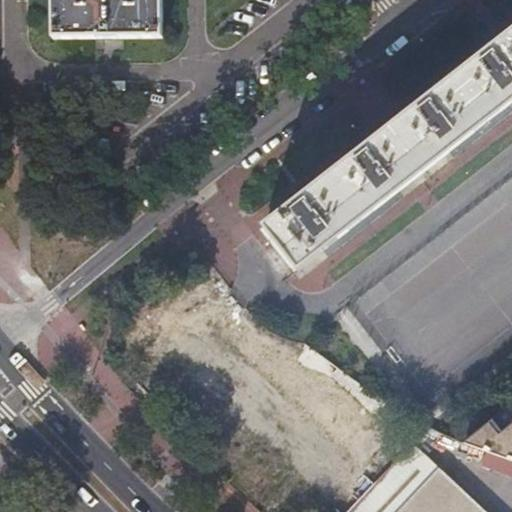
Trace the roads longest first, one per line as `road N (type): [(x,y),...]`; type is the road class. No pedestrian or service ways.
road 1 (residential): [(511,160),(310,303),(271,281),(196,181)]
road 2 (residential): [(414,21),(196,181)]
road 3 (residential): [(196,181),(0,343)]
road 4 (primary): [(161,511),(12,362)]
road 5 (primary): [(0,414),(103,511)]
